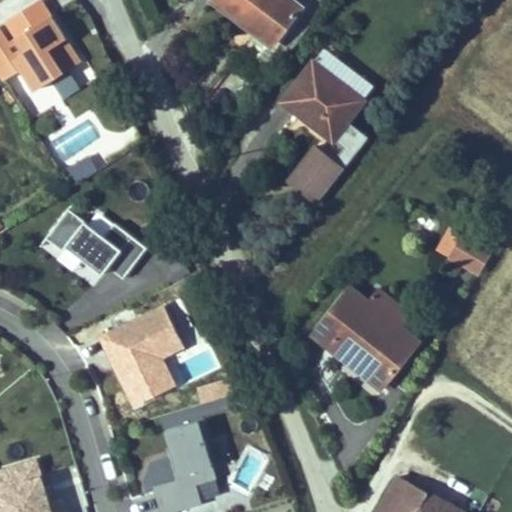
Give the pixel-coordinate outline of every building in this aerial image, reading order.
[(77,60),(38,0),(33,0),(1,21),(21,51),(10,58),(30,89),(77,60)] [(280,72),(294,57),(309,70),(340,36),(299,0),(264,0),(249,17),(281,45),(267,60),(280,72)] [(67,73),(54,83),(65,97),(78,87),(67,73)] [(403,119),(351,83),(317,133),(385,179),(393,185),(407,166),(382,149),(403,119)] [(316,206),(344,170),(314,145),(285,181),(316,206)] [(71,183),(96,170),(89,155),(63,169),(71,183)] [(380,186),(360,171),(339,200),(353,210),(346,220),(360,230),(388,192),(380,186)] [(385,179),(380,186),(388,192),(393,185),(385,179)] [(353,210),(339,200),(332,210),(346,220),(353,210)] [(124,278),(148,248),(116,222),(105,235),(84,219),(70,208),(47,237),(64,251),(68,245),(100,270),(105,262),(124,278)] [(482,276),(494,248),(462,234),(449,262),(482,276)] [(494,278),(511,287),(511,259),(505,256),(494,278)] [(174,382),(158,353),(182,341),(162,302),(99,334),(112,359),(119,355),(124,364),(117,368),(135,402),(174,382)] [(442,409),(471,368),(451,352),(418,326),(400,312),(365,363),(399,388),(405,381),(442,409)] [(459,338),(427,314),(418,326),(451,352),(461,340),(459,338)] [(124,364),(119,355),(112,359),(117,368),(124,364)] [(197,387),(202,404),(234,395),(230,378),(197,387)] [(399,388),(437,416),(442,409),(405,381),(399,388)] [(218,474),(205,435),(211,433),(205,415),(166,427),(182,476),(156,484),(164,511),(204,500),(198,480),(218,474)] [(65,511),(62,497),(49,501),(44,485),(36,459),(0,469),(0,511),(65,511)] [(54,499),(50,483),(44,485),(49,501),(54,499)]
